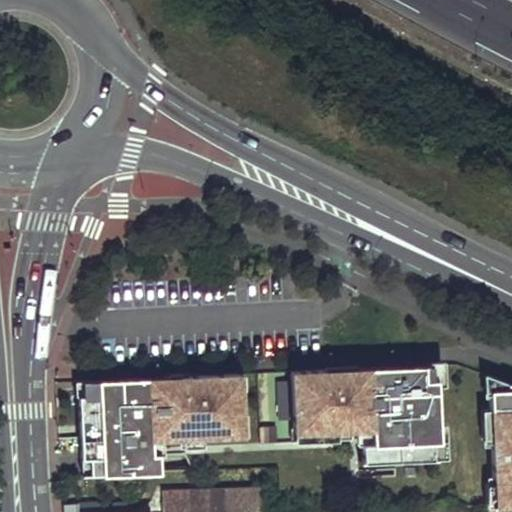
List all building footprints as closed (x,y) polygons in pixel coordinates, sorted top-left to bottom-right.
[(290,369),(292,430),(317,429),(317,432),(360,431),(370,430),(370,444),(360,445),(361,464),(432,461),(432,444),(438,443),(436,377),(424,378),(423,362),(340,367),(341,374),(323,375),(323,367),(290,369)] [(436,377),(436,362),(423,362),(424,378),(436,377)] [(99,426),(100,473),(158,471),(157,453),(150,453),(150,438),(156,438),(237,435),(236,413),(242,413),(241,386),(235,387),(234,372),(175,375),(176,382),(165,382),(165,375),(97,378),(98,394),(77,394),(79,427),(99,426)] [(511,383),(488,374),(489,389),(511,387),(511,383)] [(97,378),(77,379),(77,394),(98,394),(97,378)] [(511,387),(489,389),(493,504),(511,503),(511,387)] [(79,427),(80,474),(100,473),(99,426),(79,427)] [(370,430),(360,431),(360,445),(370,444),(370,430)] [(261,511),(260,494),(163,496),(163,511),(261,511)]
